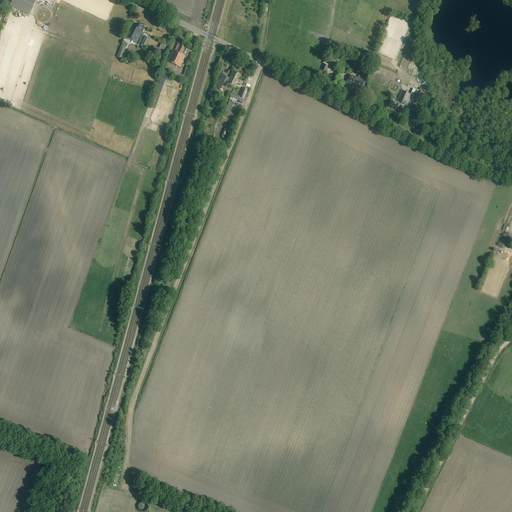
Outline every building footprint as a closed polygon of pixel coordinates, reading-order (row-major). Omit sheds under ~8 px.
[(32,0),(12,0),(10,6),(29,15),(36,2),(32,0)] [(144,28),(144,27),(142,26),(136,24),(135,27),(131,25),(125,38),(137,43),(139,39),(141,40),(139,45),(144,47),(148,38),(144,36),(145,33),(142,32),(144,28)] [(181,56),(184,48),(177,45),(174,52),(172,51),(167,63),(179,69),(184,58),(181,56)] [(121,47),(117,57),(122,59),(126,49),(121,47)] [(330,62),(325,60),(320,71),(325,74),(330,62)] [(350,74),(347,82),(357,87),(357,86),(362,88),(365,81),(360,79),(363,73),(358,70),(356,74),(359,76),(358,78),(350,74)] [(233,71),(230,78),(226,77),(223,83),(225,84),(226,81),(228,81),(226,84),(235,88),(237,83),(236,83),(240,75),(233,71)] [(172,78),(160,73),(154,87),(155,87),(151,96),(155,98),(157,94),(159,95),(162,90),(159,89),(163,79),(171,82),(172,78)] [(240,97),(231,93),(230,97),(243,102),(248,90),(243,88),(240,97)] [(408,106),(413,96),(402,91),(396,103),(392,101),(389,108),(397,112),(401,103),(408,106)] [(421,92),(416,103),(423,106),(424,102),(423,101),(425,98),(427,99),(428,95),(421,92)] [(235,104),(229,102),(228,104),(226,110),(231,111),(233,106),(234,106),(235,104)] [(419,105),(414,103),(411,108),(412,109),(411,111),(415,113),(419,105)] [(510,246),(511,241),(511,235),(506,233),(502,243),(510,246)]
